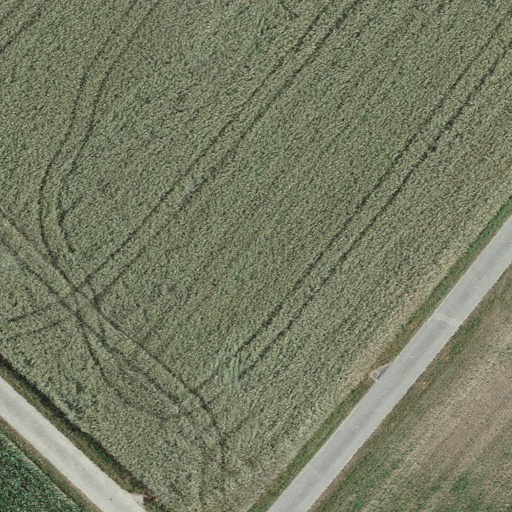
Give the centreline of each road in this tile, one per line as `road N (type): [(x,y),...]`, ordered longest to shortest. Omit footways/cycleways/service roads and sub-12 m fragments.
road 1 (track): [(288,511),(511,239)]
road 2 (track): [(122,511),(0,398)]
